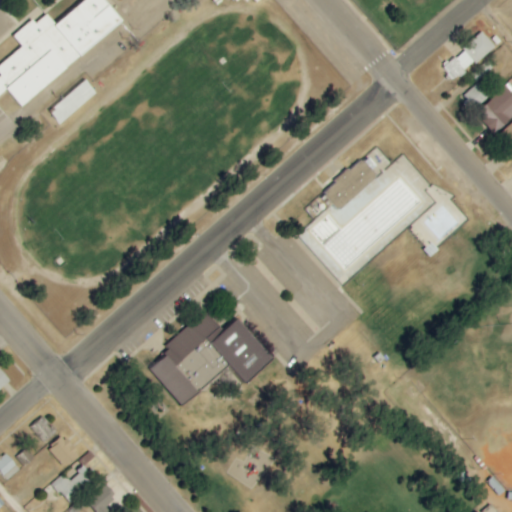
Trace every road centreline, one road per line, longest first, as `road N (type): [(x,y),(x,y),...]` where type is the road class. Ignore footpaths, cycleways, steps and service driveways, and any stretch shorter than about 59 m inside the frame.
road 1 (residential): [(0,419),(488,0)]
road 2 (tertiary): [(321,0),(511,217)]
road 3 (residential): [(169,511),(0,316)]
